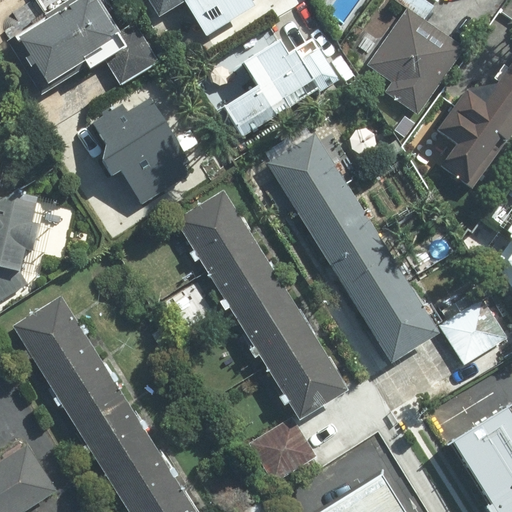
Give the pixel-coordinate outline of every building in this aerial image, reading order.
[(104,0),(71,0),(14,37),(45,84),(125,31),(104,0)] [(139,0),(152,20),(176,6),(198,42),(248,12),(240,0),(139,0)] [(362,67),(388,85),(381,94),(414,118),(459,52),(403,11),(362,67)] [(215,114),(234,144),(335,81),(316,52),(294,66),(277,41),(234,68),(250,92),(215,114)] [(511,61),(478,110),(458,96),(430,138),(451,152),(437,172),(468,193),(511,129),(511,61)] [(189,173),(143,104),(121,118),(115,108),(86,127),(92,138),(96,150),(92,165),(105,183),(115,177),(135,208),(189,173)] [(341,187),(310,137),(262,167),(293,217),(341,187)] [(372,237),(341,187),(293,217),(324,266),(372,237)] [(250,244),(220,195),(169,226),(199,275),(250,244)] [(0,204),(0,300),(23,287),(17,277),(29,210),(0,204)] [(511,214),(491,241),(501,249),(482,273),(510,306),(511,307),(511,214)] [(414,276),(459,247),(446,227),(401,257),(414,276)] [(402,287),(372,237),(324,266),(355,316),(402,287)] [(280,293),(250,244),(199,275),(230,324),(280,293)] [(433,337),(402,287),(355,316),(386,366),(433,337)] [(311,342),(280,293),(230,324),(260,373),(311,342)] [(86,349),(56,300),(6,330),(37,380),(86,349)] [(435,328),(457,362),(411,391),(424,412),(468,384),(459,370),(504,342),(500,336),(478,300),(435,328)] [(341,391),(311,342),(260,373),(290,422),(341,391)] [(117,399),(86,349),(37,380),(68,429),(117,399)] [(148,448),(117,399),(68,429),(98,479),(148,448)] [(511,511),(511,433),(500,414),(440,451),(478,511),(511,511)] [(282,423),(246,445),(271,485),(307,463),(282,423)] [(155,511),(179,498),(148,448),(98,479),(118,511),(155,511)] [(0,511),(21,511),(50,494),(22,450),(0,463),(0,511)] [(407,511),(385,475),(325,511),(407,511)] [(187,511),(179,498),(155,511),(187,511)]
